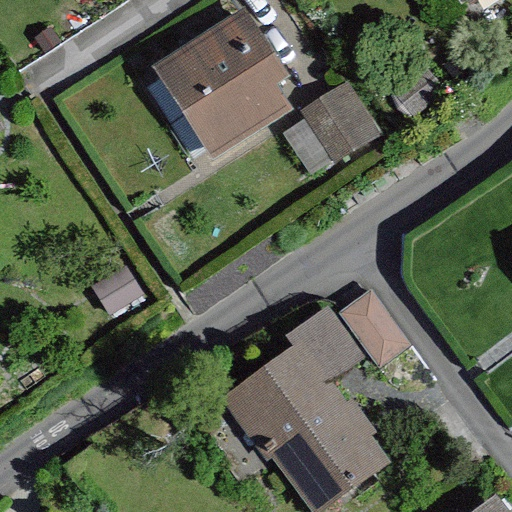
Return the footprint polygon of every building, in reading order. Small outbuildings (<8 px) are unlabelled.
[(158,66),(209,150),(300,94),(249,11),(158,66)] [(308,106),(346,155),(388,123),(350,74),(308,106)] [(143,295),(126,267),(95,286),(112,314),(143,295)] [(216,391),(306,511),(333,511),(403,461),(340,377),(362,346),(332,306),(216,391)] [(478,511),(511,511),(511,507),(501,494),(478,511)]
